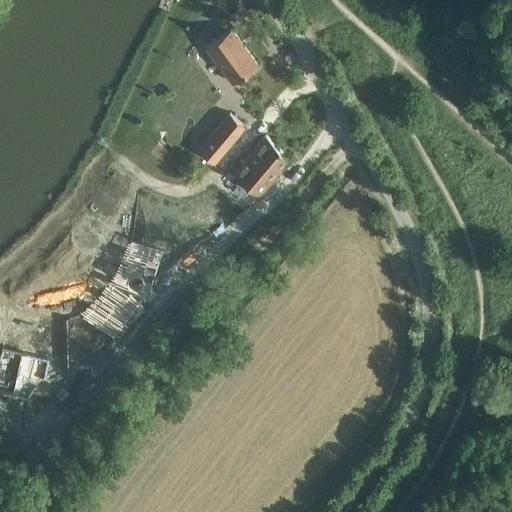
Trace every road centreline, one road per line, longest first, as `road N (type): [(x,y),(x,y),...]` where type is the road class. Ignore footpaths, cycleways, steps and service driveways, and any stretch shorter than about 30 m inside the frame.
road 1 (residential): [(336,511),(411,412),(430,337),(428,290),(415,247),(344,113),(265,0)]
road 2 (track): [(359,144),(64,473),(38,494),(0,490)]
